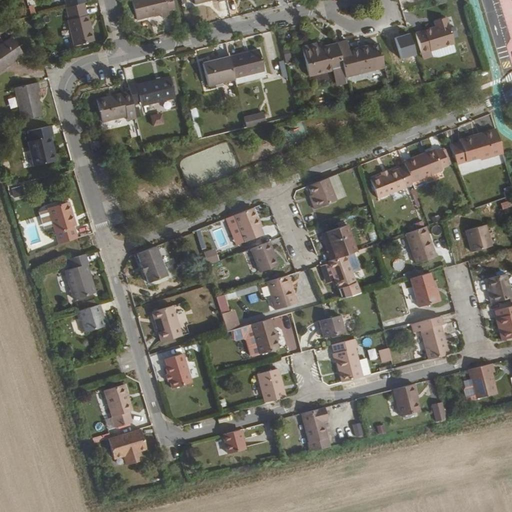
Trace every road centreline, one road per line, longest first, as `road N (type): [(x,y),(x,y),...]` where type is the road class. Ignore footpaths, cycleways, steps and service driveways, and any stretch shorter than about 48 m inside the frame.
road 1 (residential): [(108,253),(156,418),(173,436),(511,351)]
road 2 (residential): [(511,93),(108,253)]
road 3 (residential): [(123,53),(73,72),(63,90),(108,253)]
road 4 (residential): [(123,53),(350,0)]
